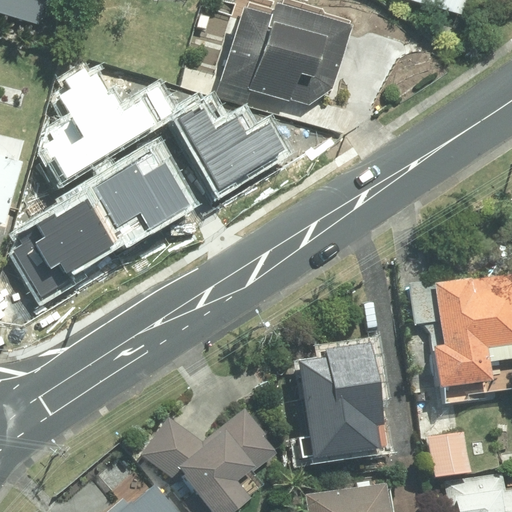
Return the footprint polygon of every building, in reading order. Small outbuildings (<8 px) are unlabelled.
[(0,0),(0,13),(39,24),(46,0),(0,0)] [(452,21),(457,0),(382,0),(382,2),(452,21)] [(324,98),(340,36),(261,16),(257,27),(229,20),(211,88),(239,95),(239,97),(281,108),(282,104),(303,110),(324,98)] [(59,96),(52,114),(67,120),(74,103),(59,96)] [(14,164),(19,144),(0,137),(0,226),(4,227),(21,165),(14,164)] [(99,275),(148,230),(128,208),(151,187),(120,152),(91,177),(102,189),(57,229),(69,242),(57,252),(57,261),(64,269),(75,270),(86,260),(99,275)] [(511,335),(505,275),(425,286),(433,347),(421,349),(427,391),(432,390),(434,407),(481,401),(477,364),(511,361),(509,346),(511,345),(511,335)] [(0,325),(14,328),(21,292),(0,288),(0,325)] [(299,463),(367,453),(364,430),(371,429),(359,346),(313,353),(314,361),(285,365),(299,463)] [(234,413),(196,444),(160,419),(133,458),(172,484),(194,511),(220,511),(235,501),(226,490),(269,456),(234,413)] [(456,434),(420,438),(425,480),(462,475),(456,434)] [(511,463),(511,453),(500,455),(501,466),(511,463)] [(511,511),(511,491),(498,493),(496,476),(439,483),(442,511),(511,511)] [(166,511),(144,486),(114,511),(166,511)] [(295,511),(375,511),(372,488),(294,498),(295,511)]
